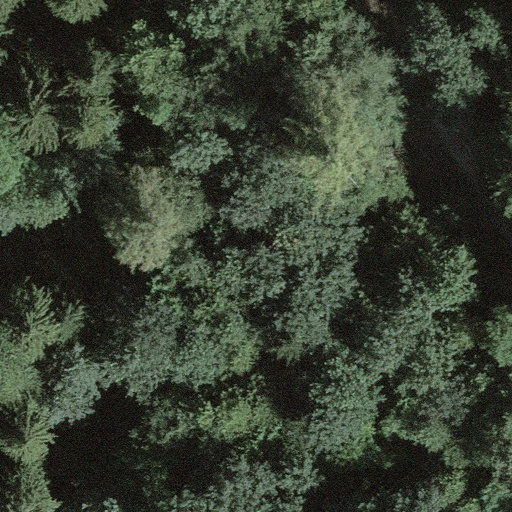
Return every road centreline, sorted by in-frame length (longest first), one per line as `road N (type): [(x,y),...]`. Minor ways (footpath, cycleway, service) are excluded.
road 1 (track): [(78,511),(108,379),(125,0)]
road 2 (track): [(353,0),(483,201),(511,260)]
